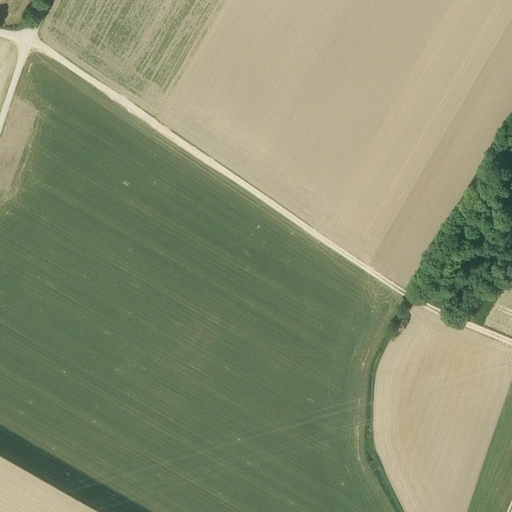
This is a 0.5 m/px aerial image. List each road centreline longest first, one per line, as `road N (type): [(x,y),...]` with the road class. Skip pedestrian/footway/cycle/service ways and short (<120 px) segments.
road 1 (track): [(511,343),(396,291),(28,39),(0,32)]
road 2 (track): [(0,126),(48,0)]
